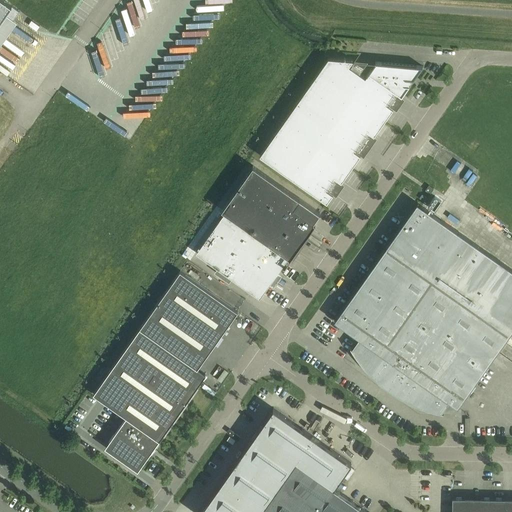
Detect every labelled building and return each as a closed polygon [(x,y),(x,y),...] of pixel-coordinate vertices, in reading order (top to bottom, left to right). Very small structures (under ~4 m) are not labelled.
[(0,0),(0,41),(3,38),(7,32),(11,26),(13,23),(15,20),(14,19),(17,15),(20,11),(12,6),(3,0),(0,0)] [(327,202),(333,193),(326,189),(335,177),(341,181),(361,154),(354,150),(367,130),(374,135),(393,108),(386,103),(395,91),(402,96),(409,85),(409,79),(413,79),(423,66),(376,62),(365,77),(349,65),(353,60),(328,57),(260,155),(327,202)] [(225,212),(196,253),(260,297),(283,265),(285,266),(315,223),(314,222),(320,212),(299,198),(253,165),(222,209),(225,212)] [(427,187),(425,190),(430,193),(434,188),(429,185),(427,187)] [(417,203),(334,320),(359,337),(352,348),(351,346),(350,347),(353,351),(355,355),(358,359),(366,369),(375,378),(385,386),(395,394),(407,400),(419,405),(431,409),(443,412),(443,411),(442,411),(449,401),(458,407),(497,351),(511,329),(511,269),(422,207),(417,203)] [(180,270),(94,392),(93,393),(126,416),(109,441),(142,465),(206,374),(198,368),(238,311),(180,270)] [(274,407),(200,511),(369,511),(334,487),(352,462),(274,407)] [(453,497),(452,511),(472,511),(473,502),(465,502),(465,497),(453,497)] [(473,502),(472,511),(492,511),(493,498),(481,498),(481,502),(473,502)] [(493,498),(492,511),(511,511),(511,502),(505,502),(505,498),(493,498)]
